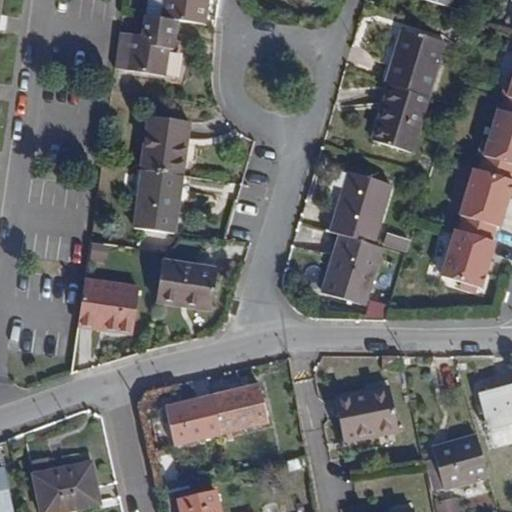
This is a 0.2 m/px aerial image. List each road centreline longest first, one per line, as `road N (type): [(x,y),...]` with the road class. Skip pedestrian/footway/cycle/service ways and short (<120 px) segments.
road 1 (residential): [(41,0),(0,289)]
road 2 (residential): [(511,332),(256,342)]
road 3 (residential): [(256,342),(256,272),(300,141)]
road 4 (residential): [(256,342),(107,379)]
road 5 (residential): [(300,141),(244,121),(225,102),(221,36)]
road 6 (residential): [(138,511),(107,379)]
